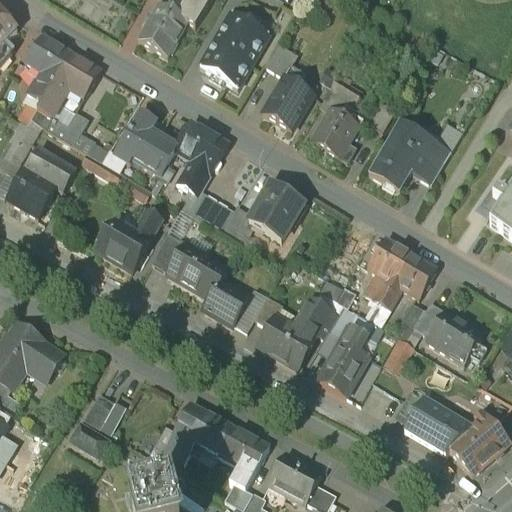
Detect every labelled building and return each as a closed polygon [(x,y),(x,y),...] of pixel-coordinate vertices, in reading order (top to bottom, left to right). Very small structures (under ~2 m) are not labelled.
[(159,10),(138,47),(167,64),(171,58),(172,59),(177,50),(176,49),(188,29),(195,33),(211,5),(202,0),(191,0),(181,17),(170,11),(168,15),(159,10)] [(292,0),(269,0),(287,10),(292,0)] [(232,17),(199,72),(237,94),(243,84),(240,82),(247,70),(250,72),(270,39),(232,17)] [(0,19),(0,72),(11,59),(4,52),(17,36),(0,19)] [(72,58),(43,41),(25,71),(26,70),(40,79),(27,99),(42,108),(72,58)] [(298,61),(278,49),(264,72),(284,83),(290,74),(298,61)] [(72,58),(42,108),(38,114),(38,115),(52,123),(56,117),(56,118),(69,97),(83,106),(101,76),(72,58)] [(338,81),(318,69),(311,80),(331,93),(338,81)] [(290,74),(284,83),(279,91),(278,91),(270,105),(271,106),(263,119),(292,137),(313,100),(299,92),(304,82),(290,74)] [(363,98),(337,84),(331,93),(330,95),(340,100),(356,110),(363,98)] [(340,100),(330,95),(319,114),(327,119),(330,115),(331,115),(340,100)] [(38,114),(27,108),(18,123),(28,129),(30,126),(31,126),(38,115),(38,114)] [(395,117),(381,108),(368,131),(382,139),(395,117)] [(331,115),(330,115),(327,119),(311,148),(340,165),(347,168),(355,154),(348,150),(363,126),(342,114),(338,120),(331,115)] [(52,123),(38,115),(31,126),(41,132),(60,144),(67,132),(52,123)] [(67,132),(60,144),(73,151),(81,139),(89,126),(75,118),(67,132)] [(155,127),(140,119),(115,160),(114,161),(129,170),(130,169),(132,165),(160,181),(174,156),(176,153),(149,137),(155,127)] [(27,132),(20,128),(0,161),(0,162),(18,173),(41,132),(31,126),(30,126),(28,129),(27,132)] [(228,151),(191,129),(176,153),(174,156),(190,165),(176,189),(198,201),(228,151)] [(399,129),(368,182),(400,201),(412,180),(416,183),(436,150),(399,129)] [(95,147),(81,139),(73,151),(102,168),(109,156),(95,148),(95,147)] [(436,150),(416,183),(431,192),(451,159),(436,150)] [(77,178),(38,155),(26,176),(8,207),(38,225),(55,195),(63,199),(77,178)] [(129,170),(114,161),(115,160),(109,156),(102,168),(129,184),(136,173),(130,169),(129,170)] [(107,172),(87,160),(81,169),(101,181),(107,172)] [(121,180),(107,172),(101,181),(116,189),(121,180)] [(150,197),(121,180),(116,189),(144,206),(150,197)] [(304,209),(271,191),(253,222),(249,228),(250,229),(281,247),(304,209)] [(511,193),(506,204),(493,222),(489,229),(511,245),(511,193)] [(478,211),(493,222),(506,204),(491,194),(478,211)] [(218,207),(205,199),(198,211),(191,221),(205,230),(218,207)] [(198,211),(185,203),(178,214),(191,221),(198,211)] [(234,216),(218,207),(205,230),(221,239),(235,217),(234,216)] [(235,217),(221,239),(238,249),(250,229),(249,228),(253,222),(237,212),(234,216),(235,217)] [(134,239),(114,228),(97,258),(131,278),(149,247),(161,226),(146,218),(134,239)] [(168,239),(152,269),(168,279),(186,250),(168,239)] [(386,244),(368,276),(385,286),(393,291),(412,259),(386,244)] [(209,305),(223,286),(229,275),(186,250),(168,279),(167,281),(209,305)] [(438,275),(412,259),(393,291),(402,297),(419,306),(438,275)] [(223,286),(209,305),(203,316),(232,333),(250,302),(223,286)] [(385,286),(372,306),(381,311),(393,291),(385,286)] [(381,311),(371,328),(380,334),(402,297),(393,291),(381,311)] [(343,312),(319,299),(314,308),(329,317),(337,322),(343,312)] [(283,312),(268,303),(254,326),(269,334),(275,324),(276,324),(283,312)] [(276,324),(275,324),(269,334),(259,352),(298,375),(314,346),(313,346),(316,341),(316,340),(329,317),(314,308),(297,337),(276,324)] [(412,309),(393,341),(400,346),(406,349),(412,340),(415,335),(426,317),(412,309)] [(444,317),(430,309),(426,317),(415,335),(429,343),(444,317)] [(344,312),(328,341),(340,348),(349,332),(350,333),(357,320),(347,314),(344,312)] [(329,317),(316,340),(316,341),(324,345),(337,322),(329,317)] [(484,341),(444,317),(429,343),(426,349),(465,372),(470,363),(479,368),(486,356),(478,351),(484,341)] [(8,342),(6,340),(0,349),(0,351),(2,352),(0,354),(0,388),(13,397),(29,372),(49,385),(64,361),(15,331),(8,342)] [(340,348),(317,386),(346,403),(369,364),(359,357),(367,343),(350,333),(349,332),(340,348)] [(400,346),(384,373),(396,380),(411,352),(406,349),(400,346)] [(422,405),(410,398),(395,424),(407,432),(422,406),(422,405)] [(99,401),(83,426),(100,436),(114,409),(99,401)] [(475,427),(468,433),(422,406),(407,432),(404,437),(445,461),(450,457),(472,483),(508,451),(482,420),(474,426),(475,427)] [(233,433),(191,411),(176,439),(176,440),(195,450),(218,462),(233,433)] [(108,449),(80,432),(70,448),(98,465),(108,449)] [(269,453),(233,433),(218,462),(238,473),(254,481),(269,453)] [(195,450),(176,440),(176,439),(164,461),(183,471),(195,450)] [(320,480),(286,462),(286,461),(285,461),(276,477),(267,493),(303,511),(304,511),(316,491),(322,480),(320,480)] [(254,481),(238,473),(230,489),(234,491),(245,497),(254,481)] [(22,492),(0,478),(0,500),(12,508),(22,492)] [(245,497),(234,491),(224,507),(232,511),(245,511),(252,501),(245,497)] [(330,511),(336,502),(316,491),(306,510),(309,511),(330,511)] [(155,511),(151,495),(125,502),(128,511),(155,511)] [(252,501),(245,511),(261,511),(265,505),(253,499),(252,501)]
